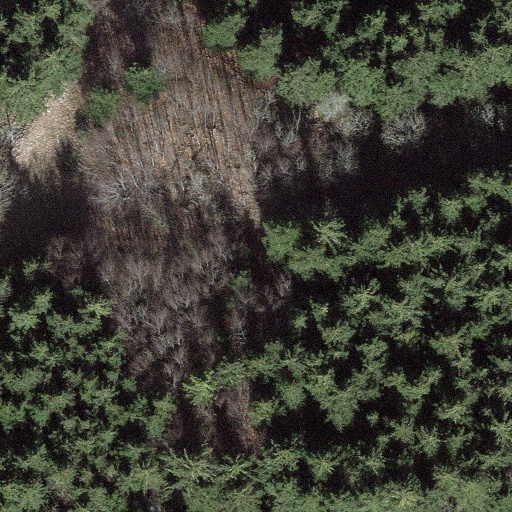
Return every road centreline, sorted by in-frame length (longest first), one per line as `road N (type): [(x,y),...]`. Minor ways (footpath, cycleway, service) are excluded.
road 1 (track): [(0,294),(344,231),(511,169)]
road 2 (track): [(103,0),(0,232)]
